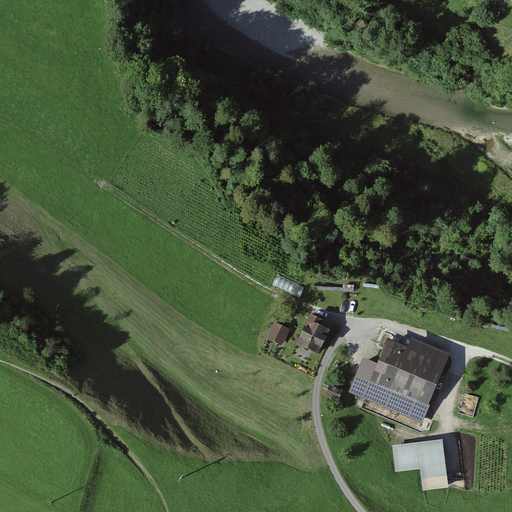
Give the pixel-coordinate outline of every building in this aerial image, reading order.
[(321,315),(310,310),(296,341),(319,351),(330,326),(319,321),(321,315)] [(290,328),(275,321),(267,337),(282,344),(290,328)] [(409,345),(388,336),(377,361),(364,356),(349,391),(423,421),(431,401),(429,401),(450,352),(412,336),(409,345)] [(330,383),(325,394),(338,399),(343,389),(330,383)] [(443,437),(393,444),(397,470),(420,467),(423,488),(449,485),(443,437)]
